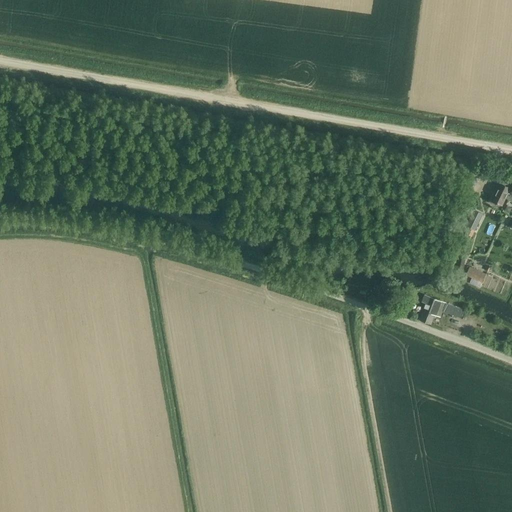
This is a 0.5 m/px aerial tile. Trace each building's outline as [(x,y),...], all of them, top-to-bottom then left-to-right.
[(475,181),(471,194),(476,196),(480,183),(475,181)] [(501,183),(497,192),(493,201),(502,205),(507,195),(510,197),(511,194),(511,191),(509,190),(510,187),(501,183)] [(467,232),(472,236),(483,214),(475,210),(467,232)] [(467,274),(478,280),(480,280),(483,272),(470,266),(467,274)] [(461,307),(425,295),(422,302),(426,303),(420,320),(431,324),(435,314),(441,316),(443,311),(457,316),(463,313),(461,307)] [(405,314),(407,307),(396,304),(394,311),(405,314)]
